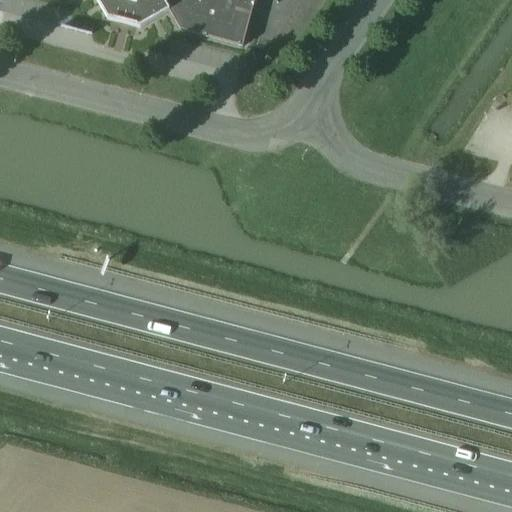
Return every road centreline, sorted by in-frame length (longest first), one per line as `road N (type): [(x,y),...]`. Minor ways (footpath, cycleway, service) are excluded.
road 1 (motorway): [(0,342),(511,478)]
road 2 (motorway): [(511,417),(0,282)]
road 3 (unclassified): [(318,101),(277,133),(245,139),(0,76)]
road 4 (unclassified): [(511,207),(377,174),(327,134),(318,101)]
road 5 (unclassified): [(318,101),(389,0)]
